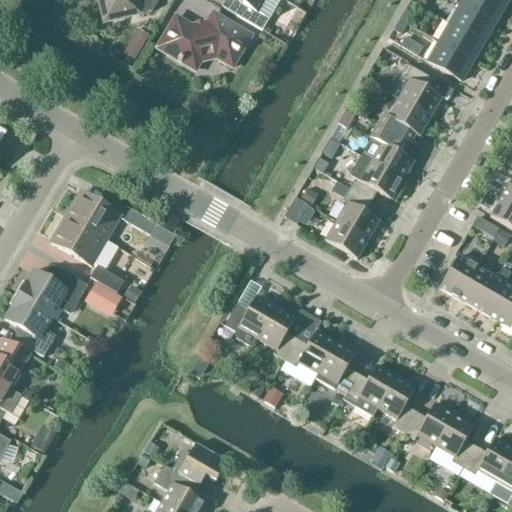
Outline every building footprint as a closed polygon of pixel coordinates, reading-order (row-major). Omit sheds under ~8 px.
[(142,0),(137,1),(136,0),(97,0),(101,15),(114,22),(151,14),(159,0),(142,0)] [(255,15),(264,0),(229,0),(242,8),(236,19),(261,34),(268,22),(255,15)] [(493,28),(504,9),(488,0),(465,0),(460,9),(493,28)] [(488,0),(504,9),(509,0),(488,0)] [(482,47),(493,28),(460,9),(449,28),(482,47)] [(399,23),(407,27),(413,16),(405,12),(399,23)] [(195,34),(194,31),(175,20),(157,51),(195,73),(201,63),(214,59),(232,70),(250,39),(212,16),(205,28),(206,31),(195,34)] [(414,20),(410,27),(416,30),(420,23),(414,20)] [(401,38),(407,27),(399,23),(393,33),(401,38)] [(471,66),(482,47),(449,28),(438,47),(471,66)] [(137,30),(131,40),(143,47),(149,37),(137,30)] [(405,42),(401,49),(409,54),(413,47),(405,42)] [(460,84),(471,66),(438,47),(427,65),(460,84)] [(427,93),(433,82),(411,70),(404,81),(409,84),(398,102),(430,121),(441,101),(427,93)] [(419,140),(430,121),(398,102),(387,121),(383,118),(376,129),(398,142),(404,132),(419,140)] [(346,133),(353,120),(345,115),(338,128),(346,133)] [(370,141),(359,159),(402,184),(413,165),(392,152),(398,142),(376,129),(370,141)] [(391,203),(402,184),(359,159),(348,179),(355,183),(349,193),(370,205),(376,195),(391,203)] [(323,176),(328,167),(318,161),(313,170),(323,176)] [(511,207),(511,182),(511,183),(501,201),(511,207)] [(299,203),(308,209),(309,210),(316,197),(306,191),(299,203)] [(364,216),(370,205),(349,193),(342,204),(346,207),(336,225),(368,244),(379,224),(364,216)] [(65,220),(106,244),(121,219),(80,194),(65,220)] [(297,228),(308,209),(299,203),(295,201),(284,221),(297,228)] [(511,207),(501,201),(490,221),(511,233),(511,207)] [(124,224),(149,239),(156,228),(130,212),(124,224)] [(477,219),(472,228),(482,234),(487,225),(477,219)] [(91,270),(106,244),(65,220),(49,246),(91,270)] [(356,263),(368,244),(336,225),(325,244),(356,263)] [(149,239),(149,240),(158,246),(165,233),(156,228),(149,239)] [(510,240),(499,233),(493,243),(505,249),(510,240)] [(458,303),(476,271),(457,260),(439,292),(458,303)] [(96,285),(116,296),(122,285),(97,270),(90,281),(96,285)] [(477,314),(495,282),(476,271),(458,303),(477,314)] [(477,314),(496,325),(511,296),(511,291),(505,288),(511,277),(501,272),(495,282),(477,314)] [(51,321),(53,319),(58,311),(70,318),(87,289),(59,273),(52,285),(33,274),(17,301),(51,321)] [(96,285),(85,305),(110,320),(122,300),(116,296),(96,285)] [(131,287),(124,297),(135,304),(141,293),(131,287)] [(511,334),(511,296),(496,325),(511,334)] [(257,343),(275,311),(256,300),(247,314),(236,308),(224,330),(234,336),(235,343),(252,352),(257,343)] [(44,333),(51,321),(17,301),(4,323),(22,333),(16,344),(42,360),(55,340),(44,333)] [(284,365),(297,343),(286,337),(294,322),(275,311),(257,343),(275,354),(273,358),(284,365)] [(317,377),(335,346),(316,334),(307,349),(297,343),(284,365),(296,371),(298,367),(317,377)] [(0,386),(10,392),(30,358),(7,344),(0,355),(0,386)] [(337,395),(344,399),(357,378),(346,371),(355,357),(335,346),(317,377),(314,382),(337,395)] [(72,366),(60,359),(54,370),(65,376),(72,366)] [(372,420),(377,412),(395,380),(376,369),(367,384),(357,378),(344,399),(342,403),(372,420)] [(403,437),(415,415),(405,409),(415,391),(395,380),(377,412),(396,423),(391,430),(403,437)] [(21,398),(10,392),(0,386),(0,424),(5,415),(10,418),(21,398)] [(254,386),(248,396),(258,402),(264,392),(254,386)] [(274,411),(282,397),(270,390),(262,404),(274,411)] [(339,408),(342,403),(344,399),(337,395),(332,404),(339,408)] [(37,399),(33,405),(40,409),(44,403),(37,399)] [(435,450),(454,418),(434,407),(426,421),(415,415),(403,437),(414,444),(417,439),(435,450)] [(463,472),(475,450),(465,444),(473,429),(454,418),(435,450),(454,461),(452,465),(463,472)] [(0,461),(10,444),(0,438),(0,461)] [(34,441),(30,448),(43,456),(48,449),(34,441)] [(496,484),(511,455),(511,451),(494,441),(486,456),(475,450),(463,472),(474,478),(477,474),(496,484)] [(150,445),(144,455),(153,460),(159,450),(150,445)] [(171,473),(199,489),(205,479),(215,485),(227,465),(195,447),(190,457),(181,455),(171,473)] [(383,471),(391,456),(379,450),(371,464),(383,471)] [(511,511),(511,455),(496,484),(511,493),(511,499),(509,504),(505,511),(506,511),(511,511)] [(143,457),(138,466),(144,470),(150,461),(143,457)] [(393,476),(399,466),(390,461),(384,471),(393,476)] [(199,489),(171,473),(164,468),(154,486),(168,494),(161,506),(170,511),(203,511),(205,510),(201,508),(203,505),(193,499),(199,489)] [(126,486),(120,497),(132,505),(139,494),(126,486)] [(444,505),(449,496),(439,490),(434,499),(444,505)]
